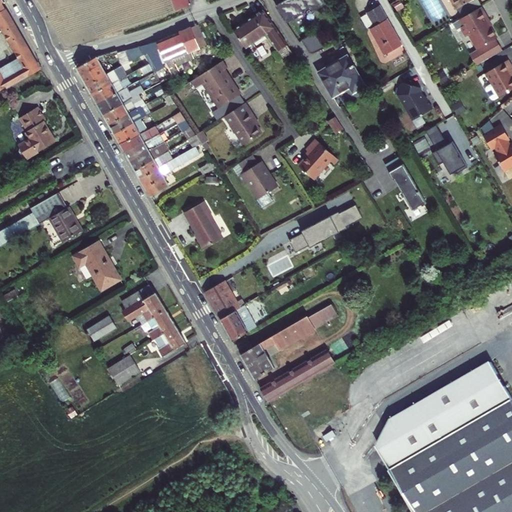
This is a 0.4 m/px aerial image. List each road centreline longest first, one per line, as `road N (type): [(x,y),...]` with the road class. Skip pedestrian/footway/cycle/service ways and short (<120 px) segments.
road 1 (tertiary): [(55,65),(228,364)]
road 2 (tertiary): [(339,511),(228,364)]
road 3 (tertiary): [(228,364),(254,443),(315,511)]
road 4 (residential): [(210,10),(291,128),(275,146)]
road 5 (unclassified): [(55,65),(210,10)]
